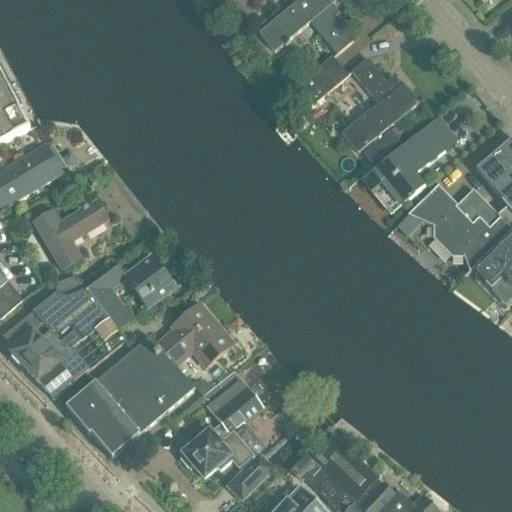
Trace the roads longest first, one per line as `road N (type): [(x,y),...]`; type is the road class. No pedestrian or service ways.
road 1 (residential): [(120,511),(0,393)]
road 2 (residential): [(423,0),(511,100)]
